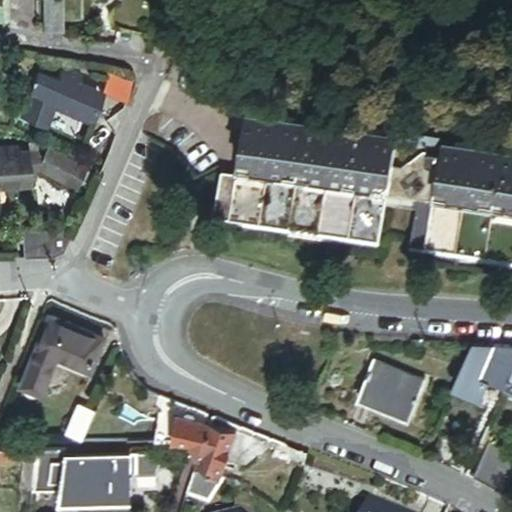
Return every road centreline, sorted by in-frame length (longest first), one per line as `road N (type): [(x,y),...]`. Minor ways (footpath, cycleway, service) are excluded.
road 1 (residential): [(158,313),(161,354),(187,380),(490,511)]
road 2 (unknown): [(141,104),(511,185)]
road 3 (residential): [(511,323),(347,313),(202,278),(168,293),(158,313)]
road 4 (residential): [(158,313),(55,282),(0,278)]
